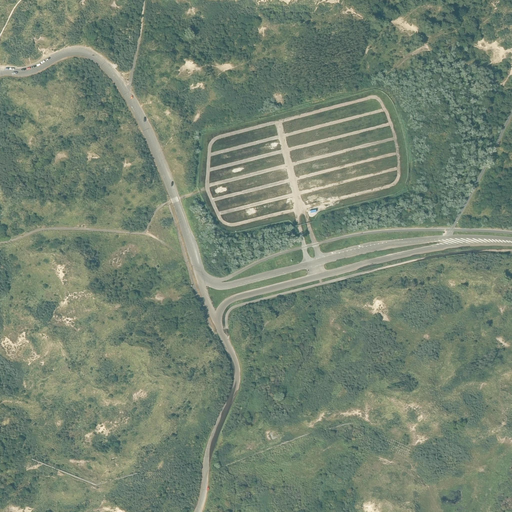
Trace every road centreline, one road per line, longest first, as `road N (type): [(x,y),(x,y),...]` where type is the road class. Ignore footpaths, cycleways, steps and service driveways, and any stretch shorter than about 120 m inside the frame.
road 1 (tertiary): [(195,272),(155,156),(106,69),(71,53),(27,73),(0,73)]
road 2 (tertiary): [(511,239),(447,237),(366,249),(224,285),(195,272)]
road 3 (tertiary): [(215,323),(229,301),(393,257),(511,245)]
road 4 (tertiary): [(196,511),(208,446),(235,379),(215,323)]
